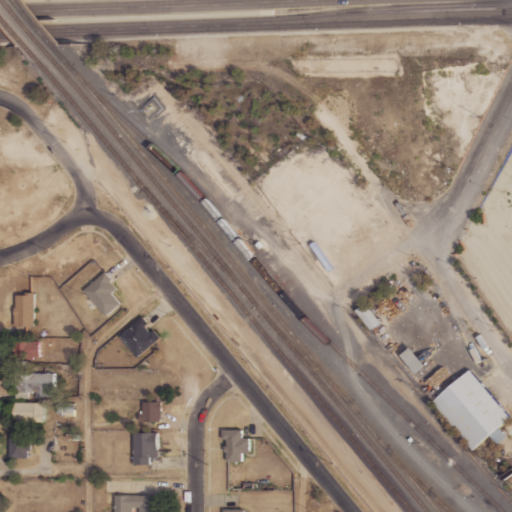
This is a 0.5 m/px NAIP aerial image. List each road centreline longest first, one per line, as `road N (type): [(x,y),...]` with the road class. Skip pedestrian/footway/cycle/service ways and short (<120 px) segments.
road 1 (primary): [(0,32),(511,14)]
road 2 (residential): [(83,210),(122,232),(351,511)]
road 3 (primary): [(305,0),(0,11)]
road 4 (residential): [(235,372),(195,412),(193,511)]
road 5 (residential): [(0,98),(28,116),(84,186),(83,210)]
